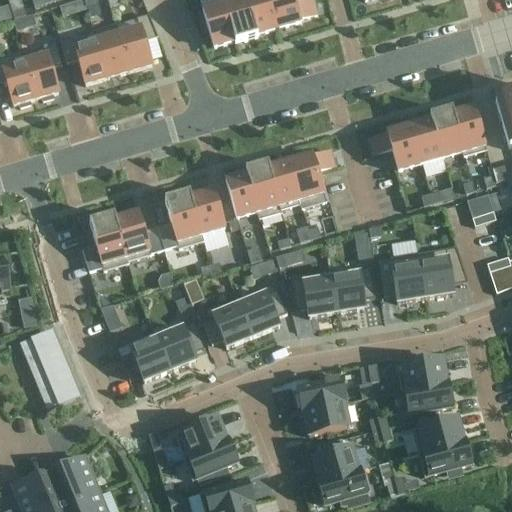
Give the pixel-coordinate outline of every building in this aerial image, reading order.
[(36,0),(32,1),(34,10),(43,7),(54,4),(53,0),(36,0)] [(89,0),(84,2),(86,9),(97,6),(95,0),(89,0)] [(242,0),(223,6),(235,45),(236,47),(256,41),(256,39),(244,0),(242,0)] [(244,0),(256,39),(276,33),(266,0),(244,0)] [(292,0),(266,0),(276,33),(300,26),(300,23),(317,18),(312,2),(295,7),(292,0)] [(213,51),(235,45),(223,6),(202,12),(213,51)] [(23,10),(11,14),(14,22),(25,18),(23,10)] [(118,37),(117,37),(129,76),(151,69),(144,45),(157,41),(147,18),(136,21),(139,31),(118,37)] [(107,82),(129,76),(117,37),(118,37),(116,28),(92,34),(94,39),(95,39),(107,82)] [(95,39),(94,39),(73,45),(72,40),(60,44),(67,67),(78,64),(85,89),(107,82),(95,39)] [(23,60),(35,103),(41,102),(42,105),(53,102),(52,98),(58,97),(51,72),(62,69),(55,45),(43,49),(44,53),(24,60),(23,60)] [(35,103),(23,60),(24,60),(22,55),(0,61),(0,86),(6,85),(13,110),(19,108),(20,112),(31,109),(30,105),(35,103)] [(511,95),(511,96),(511,98),(495,104),(509,152),(511,151),(511,95)] [(473,110),(452,116),(452,117),(463,156),(464,160),(486,154),(473,110)] [(463,156),(452,117),(451,114),(430,120),(431,123),(442,162),(463,156)] [(431,123),(410,129),(422,168),(442,162),(431,123)] [(386,136),(387,138),(369,143),(374,158),(391,153),(398,175),(422,168),(410,129),(386,136)] [(301,208),(302,213),(326,206),(317,175),(334,170),(330,155),(313,160),(312,158),(288,165),(301,208)] [(300,208),(301,208),(288,165),(268,170),(267,171),(280,214),(281,214),(300,208)] [(496,187),(511,181),(511,167),(492,173),(496,187)] [(246,177),(247,177),(258,216),(257,216),(259,223),(282,216),(281,214),(280,214),(267,171),(268,170),(268,168),(254,172),(245,175),(246,177)] [(257,216),(258,216),(247,177),(246,177),(225,183),(236,222),(257,216)] [(495,189),(492,179),(483,182),(486,192),(495,189)] [(472,185),(462,188),(465,198),(474,195),(472,185)] [(213,193),(190,200),(189,200),(200,239),(202,239),(225,232),(213,193)] [(430,197),(433,207),(442,205),(439,195),(430,197)] [(433,207),(430,197),(421,200),(424,210),(433,207)] [(200,239),(189,200),(190,200),(189,198),(164,205),(171,227),(157,231),(164,254),(177,250),(178,253),(202,246),(200,239)] [(476,201),(466,204),(472,222),(482,219),(493,215),(487,198),(476,201)] [(126,266),(128,265),(151,259),(150,258),(164,254),(157,231),(144,235),(138,215),(115,222),(114,222),(126,266)] [(482,219),(485,227),(496,224),(493,215),(482,219)] [(485,227),(482,219),(472,222),(475,230),(485,227)] [(114,220),(105,222),(89,227),(95,249),(82,253),(89,276),(102,272),(103,275),(128,268),(128,265),(126,266),(114,222),(115,222),(114,220)] [(300,247),(311,243),(308,233),(307,230),(296,233),(300,247)] [(308,233),(311,243),(320,240),(318,230),(308,233)] [(380,231),(369,233),(369,236),(370,242),(381,240),(380,231)] [(291,249),(288,241),(277,245),(279,253),(291,249)] [(262,264),(258,250),(246,254),(250,267),(262,264)] [(428,256),(417,257),(425,302),(453,298),(452,289),(467,286),(456,251),(428,256)] [(425,302),(417,257),(389,262),(390,267),(378,269),(383,300),(395,298),(397,307),(425,302)] [(497,264),(500,273),(510,269),(508,261),(497,264)] [(489,276),(500,273),(497,264),(487,268),(489,276)] [(218,266),(209,269),(212,279),(221,276),(218,266)] [(203,281),(212,279),(209,269),(200,271),(203,281)] [(363,304),(375,302),(370,270),(330,277),(336,317),(365,312),(363,304)] [(336,317),(330,277),(290,283),(295,315),(307,313),(308,322),(336,317)] [(265,297),(240,308),(239,308),(252,341),(279,330),(276,322),(287,317),(276,292),(265,297)] [(239,308),(240,308),(238,303),(210,314),(214,323),(203,327),(212,349),(223,344),(226,352),(252,341),(239,308)] [(104,324),(115,320),(111,308),(100,313),(104,324)] [(35,319),(21,322),(23,331),(36,328),(35,319)] [(156,342),(170,375),(196,364),(193,356),(204,352),(193,327),(182,331),(157,342),(156,342)] [(157,342),(155,337),(128,348),(131,357),(120,362),(129,383),(140,378),(143,386),(170,375),(156,342),(157,342)] [(35,353),(31,342),(19,347),(24,358),(35,353)] [(24,358),(28,369),(40,364),(35,353),(24,358)] [(404,395),(446,386),(442,363),(396,371),(401,396),(404,395)] [(45,375),(40,364),(28,369),(33,380),(45,375)] [(376,369),(368,370),(370,386),(379,385),(376,369)] [(368,370),(359,371),(362,388),(370,386),(368,370)] [(45,375),(33,380),(37,391),(49,386),(45,375)] [(340,383),(297,392),(302,416),(303,416),(344,407),(345,407),(340,383)] [(42,402),(54,397),(49,386),(37,391),(42,402)] [(408,418),(452,411),(447,386),(446,386),(404,395),(408,418)] [(42,402),(47,414),(58,409),(54,397),(42,402)] [(344,407),(303,416),(308,440),(349,431),(344,407)] [(389,431),(385,419),(377,421),(380,433),(389,431)] [(226,443),(217,421),(174,439),(183,461),(226,443)] [(377,421),(369,423),(372,436),(380,433),(377,421)] [(418,456),(463,444),(457,421),(412,433),(418,456)] [(383,445),(392,443),(389,431),(380,433),(383,445)] [(380,433),(372,436),(375,448),(383,445),(380,433)] [(153,455),(162,452),(157,436),(148,439),(153,455)] [(237,466),(227,443),(226,443),(183,461),(182,462),(192,485),(237,466)] [(464,444),(463,444),(418,456),(417,457),(424,481),(471,468),(464,444)] [(351,450),(311,462),(318,485),(358,473),(351,450)] [(98,494),(84,461),(54,474),(67,507),(98,494)] [(364,472),(358,473),(318,485),(317,485),(324,509),(371,496),(364,472)] [(54,511),(56,511),(43,478),(12,490),(21,511),(54,511)] [(407,496),(402,480),(394,482),(395,486),(398,499),(407,496)] [(199,497),(203,511),(237,511),(252,508),(253,508),(246,484),(199,497)] [(395,486),(387,488),(390,501),(398,499),(395,486)] [(168,501),(176,498),(172,487),(163,490),(168,501)] [(67,507),(69,511),(104,511),(98,494),(67,507)] [(183,505),(180,497),(176,498),(168,501),(170,509),(183,505)]
